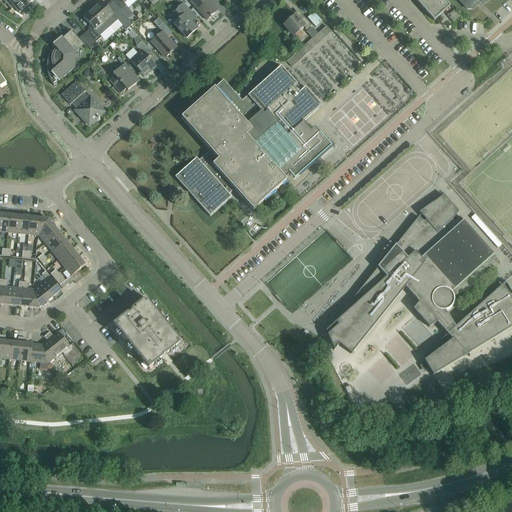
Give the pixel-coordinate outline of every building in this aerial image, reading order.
[(22,0),(2,0),(11,10),(14,8),(19,14),(28,6),(22,0)] [(128,0),(111,0),(116,6),(120,11),(125,6),(124,4),(128,0)] [(192,0),(190,2),(207,21),(218,11),(208,0),(192,0)] [(413,0),(433,22),(450,7),(443,0),(413,0)] [(487,0),(458,0),(467,10),(472,10),(481,2),(483,4),(487,0)] [(101,2),(92,10),(108,28),(117,20),(119,22),(125,17),(120,11),(116,6),(110,11),(101,2)] [(196,18),(183,4),(172,13),(178,20),(173,25),(186,39),(197,30),(191,23),(196,18)] [(108,28),(92,10),(83,18),(92,27),(86,33),(95,43),(102,37),(100,36),(108,28)] [(313,25),(317,22),(311,11),(306,14),(313,25)] [(294,16),(284,26),(294,36),(303,28),(306,30),(311,26),(304,18),(299,22),(294,16)] [(153,23),(158,28),(162,33),(151,43),(165,58),(176,48),(167,37),(172,33),(158,18),(153,23)] [(326,27),(293,56),(299,62),(331,33),(326,27)] [(311,38),(317,33),(312,27),(306,32),(311,38)] [(86,33),(79,39),(71,31),(62,39),(61,38),(52,45),(53,47),(75,53),(85,44),(91,50),(97,45),(95,43),(86,33)] [(141,51),(137,54),(133,49),(126,55),(130,60),(130,61),(144,77),(155,67),(146,57),(152,52),(142,41),(136,46),(141,51)] [(75,53),(53,47),(51,51),(49,55),(47,60),(47,65),(47,70),(48,75),(49,78),(50,82),(52,84),(53,86),(58,82),(74,68),(75,53)] [(140,81),(125,64),(113,75),(114,77),(109,82),(120,94),(126,89),(127,91),(140,81)] [(196,158),(175,177),(174,177),(210,217),(231,198),(229,195),(234,190),(237,193),(253,211),(286,181),(285,179),(290,175),(294,179),(331,146),(314,128),(311,131),(303,122),(321,106),(305,88),(302,90),(298,87),(302,83),(289,68),(285,71),(280,67),(248,96),(247,97),(242,102),(223,81),(181,118),(210,151),(199,161),(196,158)] [(76,110),(89,99),(84,93),(85,92),(76,82),(61,95),(70,105),(71,104),(76,110)] [(90,98),(89,99),(76,110),(77,110),(75,111),(89,126),(104,113),(90,98)] [(341,323),(339,320),(325,332),(334,351),(339,345),(351,355),(405,287),(419,302),(413,310),(429,328),(437,323),(447,335),(426,354),(429,358),(424,361),(433,376),(462,358),(468,352),(469,354),(511,327),(511,292),(506,282),(455,328),(445,311),(449,310),(451,307),(453,304),(454,300),(453,297),(468,291),(496,257),(460,217),(454,222),(452,220),(458,212),(444,195),(419,213),(426,220),(424,222),(418,217),(385,258),(387,260),(378,268),(352,300),(358,308),(341,323)] [(0,214),(0,215),(0,232),(8,233),(10,216),(0,214)] [(471,218),(482,230),(486,227),(475,215),(471,218)] [(20,217),(10,216),(8,233),(18,234),(20,217)] [(30,218),(20,217),(18,234),(28,235),(30,218)] [(30,218),(28,235),(37,236),(39,219),(30,218)] [(48,219),(39,219),(37,236),(38,236),(39,238),(53,226),(48,219)] [(53,226),(39,238),(45,244),(59,233),(53,226)] [(500,243),(490,231),(486,235),(496,247),(500,243)] [(65,241),(59,233),(45,244),(51,253),(65,241)] [(65,241),(51,253),(58,261),(72,249),(65,241)] [(72,249),(58,261),(65,269),(78,257),(72,249)] [(85,265),(78,257),(65,269),(71,277),(85,265)] [(46,280),(39,285),(50,299),(60,291),(45,272),(41,275),(46,280)] [(3,281),(0,305),(11,306),(13,288),(6,288),(7,281),(3,281)] [(18,289),(13,288),(11,306),(21,307),(23,283),(19,282),(18,289)] [(23,283),(21,307),(30,308),(32,290),(27,290),(27,283),(23,283)] [(50,299),(39,285),(33,290),(44,304),(50,299)] [(32,290),(30,308),(38,309),(44,304),(33,290),(32,290)] [(180,343),(155,312),(145,300),(132,311),(133,312),(128,316),(127,315),(114,326),(148,368),(161,358),(161,357),(166,353),(166,354),(180,343)] [(397,327),(389,334),(399,345),(407,338),(397,327)] [(50,333),(47,335),(61,353),(69,346),(58,332),(53,337),(50,333)] [(61,353),(47,335),(44,337),(47,341),(42,346),(47,364),(61,353)] [(5,336),(1,336),(0,348),(0,359),(9,360),(11,342),(5,342),(5,336)] [(11,342),(9,360),(19,361),(22,338),(18,338),(17,343),(11,342)] [(22,338),(19,361),(29,362),(31,344),(25,344),(25,339),(22,338)] [(42,346),(31,344),(29,362),(47,364),(42,346)] [(350,386),(345,388),(353,407),(358,404),(350,386)]
